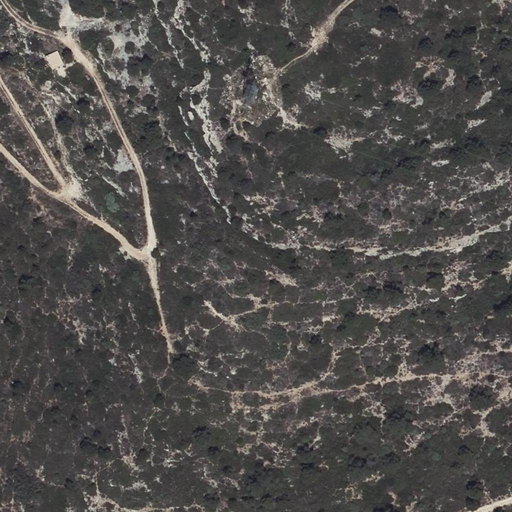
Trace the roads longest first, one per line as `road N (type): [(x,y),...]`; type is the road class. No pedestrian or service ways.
road 1 (track): [(3,0),(9,13),(70,42),(99,88),(136,157),(155,248),(139,254),(0,147)]
road 2 (track): [(53,195),(65,190),(62,181),(0,80)]
